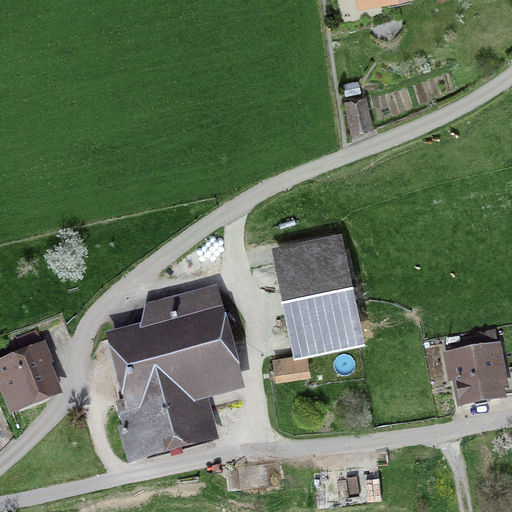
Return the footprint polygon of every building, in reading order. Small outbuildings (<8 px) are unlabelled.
[(347,105),(352,130),(371,126),(365,101),(347,105)] [(280,263),(298,351),(358,338),(340,251),(280,263)] [(202,436),(190,391),(232,379),(210,294),(144,311),(140,331),(115,338),(138,423),(133,424),(134,427),(121,431),(128,456),(202,436)] [(0,368),(0,384),(9,408),(51,391),(41,367),(50,364),(36,333),(18,340),(26,358),(0,368)] [(501,396),(497,376),(503,374),(499,348),(467,353),(466,346),(451,348),(452,356),(445,357),(447,369),(454,368),(460,404),(501,396)] [(277,362),(280,377),(305,373),(303,358),(277,362)]
